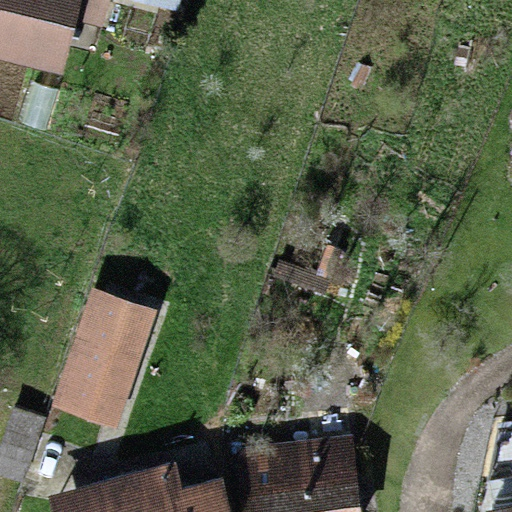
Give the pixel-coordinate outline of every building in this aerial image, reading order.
[(0,0),(0,63),(63,79),(78,21),(101,27),(107,0),(0,0)] [(179,0),(135,0),(177,11),(179,0)] [(359,511),(351,436),(237,448),(243,511),(359,511)] [(175,462),(47,496),(50,511),(231,511),(222,477),(182,488),(175,462)] [(511,511),(511,469),(510,470),(511,478),(511,505),(486,511),(511,511)]
